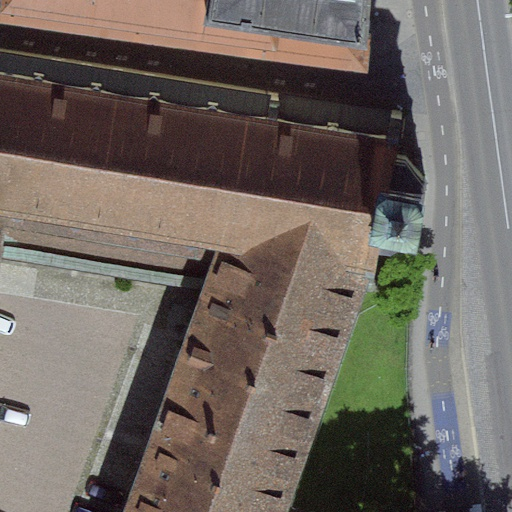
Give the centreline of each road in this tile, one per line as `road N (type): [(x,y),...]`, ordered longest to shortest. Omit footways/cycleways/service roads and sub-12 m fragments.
road 1 (residential): [(491,83),(350,72),(0,21)]
road 2 (tertiary): [(491,83),(511,233)]
